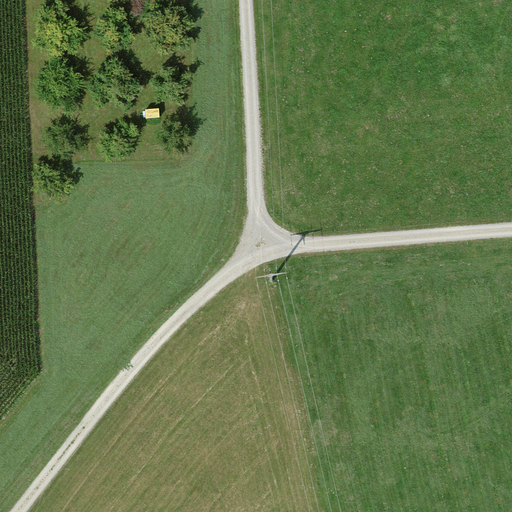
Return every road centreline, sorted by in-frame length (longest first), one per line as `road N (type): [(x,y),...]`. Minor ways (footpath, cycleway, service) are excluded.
road 1 (track): [(299,243),(268,249),(225,273),(25,511)]
road 2 (track): [(511,229),(299,243)]
road 3 (track): [(256,210),(252,0)]
